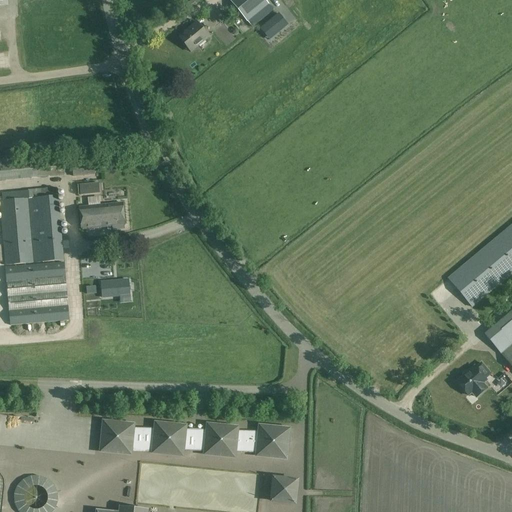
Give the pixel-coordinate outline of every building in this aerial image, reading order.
[(269,4),(265,0),(229,0),(247,22),(269,4)] [(284,22),(274,9),(276,11),(262,22),(265,26),(261,29),(267,36),(284,22)] [(188,30),(178,38),(190,52),(208,37),(196,22),(187,29),(188,30)] [(184,77),(193,74),(190,64),(180,67),(184,77)] [(0,180),(65,175),(63,158),(21,162),(20,158),(0,159),(0,180)] [(94,161),(90,161),(73,163),(75,177),(95,175),(94,161)] [(98,183),(79,184),(80,195),(99,193),(98,183)] [(63,260),(58,195),(57,187),(2,192),(3,201),(0,201),(0,206),(5,265),(63,260)] [(81,230),(112,227),(112,230),(124,229),(124,226),(123,204),(79,208),(81,230)] [(511,226),(448,280),(472,308),(511,274),(511,226)] [(5,267),(6,281),(10,326),(69,321),(63,262),(5,267)] [(120,296),(129,295),(128,280),(101,283),(102,298),(120,296)] [(511,314),(484,338),(511,371),(511,314)] [(475,366),(456,382),(468,396),(472,392),(476,397),(487,388),(482,383),(486,380),(482,376),(488,371),(481,363),(476,368),(475,366)] [(252,424),(252,416),(235,415),(235,424),(252,424)] [(132,456),(132,449),(151,450),(151,454),(184,457),(184,451),(203,451),(202,456),(236,459),(236,452),(255,453),(254,457),(287,460),(291,427),(258,424),(257,432),(239,431),(239,426),(206,422),(205,430),(186,430),(187,424),(154,421),(153,429),(134,428),(135,423),(102,420),(99,453),(132,456)] [(297,481),(273,478),(271,502),(294,504),(297,481)]
